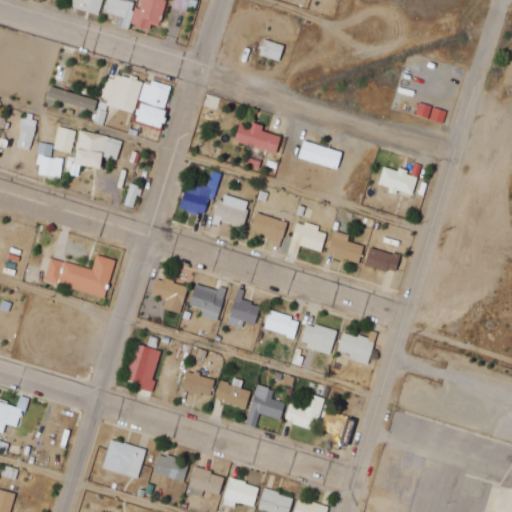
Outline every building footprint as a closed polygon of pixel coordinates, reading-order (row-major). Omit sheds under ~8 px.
[(71,0),(70,7),(97,15),(101,0),(71,0)] [(127,29),(134,2),(125,0),(105,0),(103,12),(116,16),(114,26),(127,29)] [(130,26),(148,30),(149,24),(159,26),(164,0),(141,0),(140,9),(134,7),(130,26)] [(258,55),(278,61),(283,46),(263,40),(258,55)] [(133,112),(140,81),(106,74),(100,98),(106,99),(105,106),(133,112)] [(144,79),(138,98),(164,106),(170,87),(144,79)] [(96,98),(49,87),(46,98),(93,110),(96,98)] [(166,110),(140,102),(135,120),(161,128),(166,110)] [(445,111),(433,108),(429,120),(442,123),(445,111)] [(102,125),(105,110),(95,109),(93,123),(102,125)] [(36,117),(22,114),(15,148),(29,150),(36,117)] [(233,141),(276,153),(281,136),(261,130),(262,125),(248,121),(247,126),(239,123),(233,141)] [(75,130),(58,126),(52,148),(69,153),(75,130)] [(100,167),(102,157),(117,159),(120,138),(78,132),(74,164),(100,167)] [(341,152),(303,140),(297,157),(336,169),(341,152)] [(51,144),(38,142),(34,164),(38,165),(37,174),(59,178),(62,159),(49,156),(51,144)] [(417,175),(397,170),(382,166),(377,184),(388,187),(388,190),(411,196),(417,175)] [(207,187),(185,182),(179,209),(203,215),(210,186),(216,188),(220,173),(211,171),(207,187)] [(142,187),(130,183),(123,204),(132,207),(136,194),(140,196),(142,187)] [(256,200),(265,202),(267,192),(258,190),(256,200)] [(241,229),(249,202),(221,193),(212,220),(241,229)] [(308,219),(312,209),(298,205),(294,215),(308,219)] [(286,221),(254,213),(249,233),(281,241),(286,221)] [(287,251),(297,253),(299,246),(320,252),(325,233),(317,231),(318,227),(296,221),(287,251)] [(346,241),(348,235),(333,230),(326,254),(357,263),(363,246),(346,241)] [(364,265),(394,272),(399,255),(368,247),(364,265)] [(104,297),(114,259),(95,254),(91,269),(49,258),(43,281),(104,297)] [(180,313),(186,284),(154,278),(151,296),(164,299),(162,309),(180,313)] [(217,321),(225,290),(194,282),(188,305),(202,309),(200,316),(217,321)] [(226,324),(240,328),(242,321),(253,325),(259,305),(241,299),(243,290),(236,288),(226,324)] [(0,309),(6,312),(9,303),(1,300),(0,302),(0,309)] [(295,336),(298,318),(267,312),(264,330),(295,336)] [(330,354),(336,331),(306,322),(299,345),(330,354)] [(367,365),(376,333),(369,331),(367,339),(342,332),(337,350),(349,354),(347,359),(367,365)] [(160,351),(135,344),(125,379),(139,383),(138,388),(152,392),(155,380),(151,379),(160,351)] [(214,378),(185,371),(181,389),(209,396),(214,378)] [(214,399),(245,408),(250,391),(239,388),(242,380),(232,378),(230,384),(220,381),(214,399)] [(279,419),(284,402),(270,399),(273,389),(256,385),(245,424),(255,426),(258,414),(279,419)] [(323,397),(306,393),(302,408),(288,404),(283,422),(315,430),(323,397)] [(0,401),(0,432),(2,433),(4,424),(17,427),(25,398),(18,397),(16,406),(0,401)] [(319,430),(332,434),(329,441),(347,447),(356,421),(326,411),(319,430)] [(136,478),(145,450),(109,439),(101,468),(136,478)] [(182,482),(188,462),(158,453),(152,472),(182,482)] [(16,469),(2,466),(0,475),(15,478),(16,469)] [(223,476),(193,467),(187,490),(194,492),(195,489),(218,495),(223,476)] [(233,507),(235,502),(252,507),(258,487),(228,478),(221,504),(233,507)] [(287,511),(292,496),(263,488),(257,509),(266,511),(287,511)] [(0,511),(9,511),(14,493),(0,490),(0,511)] [(326,511),(327,507),(296,499),(293,511),(326,511)]
